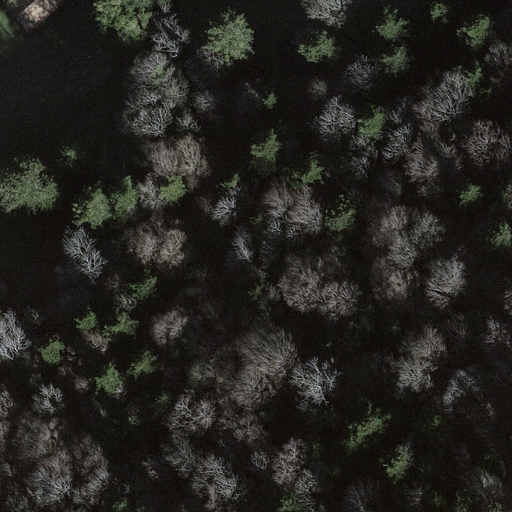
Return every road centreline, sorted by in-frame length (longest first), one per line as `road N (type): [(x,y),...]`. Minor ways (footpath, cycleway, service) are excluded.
road 1 (track): [(63,307),(224,186),(418,0)]
road 2 (track): [(0,333),(75,204),(144,44)]
